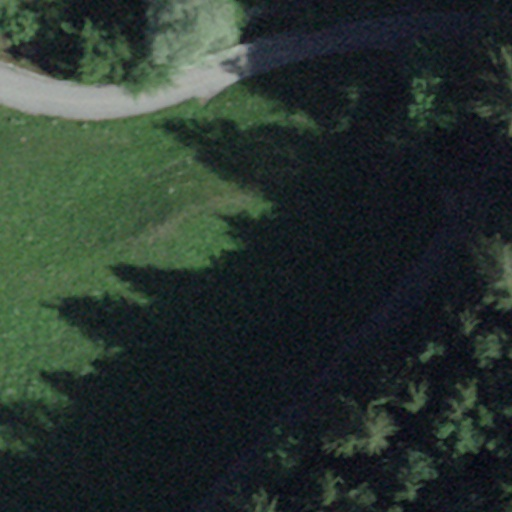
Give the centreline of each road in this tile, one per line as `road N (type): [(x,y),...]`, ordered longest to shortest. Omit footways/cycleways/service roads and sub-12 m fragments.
road 1 (residential): [(0,83),(65,96),(140,94),(332,38),(511,29)]
road 2 (residential): [(205,511),(441,224),(511,151)]
